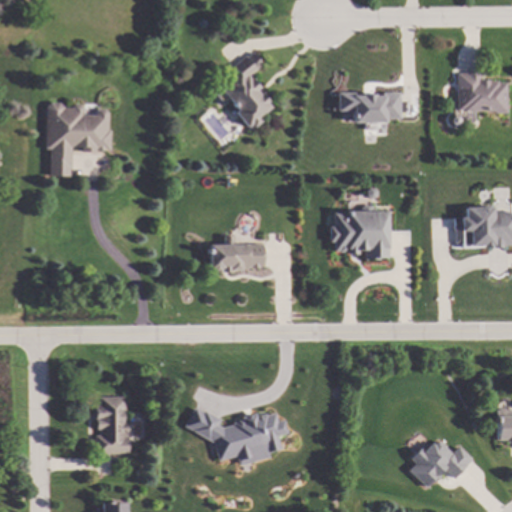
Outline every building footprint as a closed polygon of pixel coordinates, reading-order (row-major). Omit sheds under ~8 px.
[(260,63),(245,75),(270,107),(256,118),(259,121),(251,127),(249,124),(245,127),(234,112),(237,110),(220,88),(237,75),(230,65),(249,50),(260,63)] [(478,79),(488,79),(488,81),(496,81),(496,82),(504,82),(504,113),(492,113),(491,110),(454,110),(453,73),(478,72),(478,79)] [(397,119),(351,119),(351,110),(335,110),(335,92),(397,92),(397,119)] [(60,107),(68,107),(71,104),(77,104),(80,108),(80,114),(93,114),(93,112),(96,109),(102,109),(105,113),(105,129),(107,129),(107,151),(68,149),(67,177),(46,176),(47,148),(43,148),(44,106),(48,103),(57,103),(60,107)] [(455,116),(458,119),(458,123),(455,126),(451,126),(448,123),(449,119),(452,116),(455,116)] [(372,188),(375,191),(375,195),(372,198),(368,199),(364,196),(364,191),(367,188),(372,188)] [(491,213),(511,212),(511,244),(469,246),(469,242),(453,243),(451,218),(462,217),(461,207),(490,205),(491,213)] [(387,248),(382,248),(383,259),(360,260),(360,250),(332,252),(332,241),(327,242),(326,226),(331,226),(330,213),(385,210),(387,248)] [(232,244),(259,243),(260,266),(207,268),(206,245),(219,244),(219,236),(232,235),(232,244)] [(122,421),(126,421),(126,454),(93,454),(93,435),(97,435),(97,429),(93,429),(93,405),(96,405),(96,397),(122,397),(122,421)] [(180,428),(211,444),(215,462),(234,457),(236,466),(264,460),(268,453),(279,451),(276,437),(285,435),(282,420),(274,422),(273,413),(257,416),(217,425),(216,420),(191,407),(180,428)] [(511,440),(494,441),(493,408),(511,408),(511,440)] [(455,446),(448,453),(433,438),(403,469),(422,489),(440,471),(449,480),(469,460),(455,446)] [(261,452),(260,497),(242,497),(243,451),(261,452)] [(178,489),(160,489),(160,457),(178,457),(178,489)] [(230,499),(221,499),(221,489),(230,489),(230,499)] [(125,511),(92,511),(92,508),(100,508),(98,503),(125,503),(125,511)]
